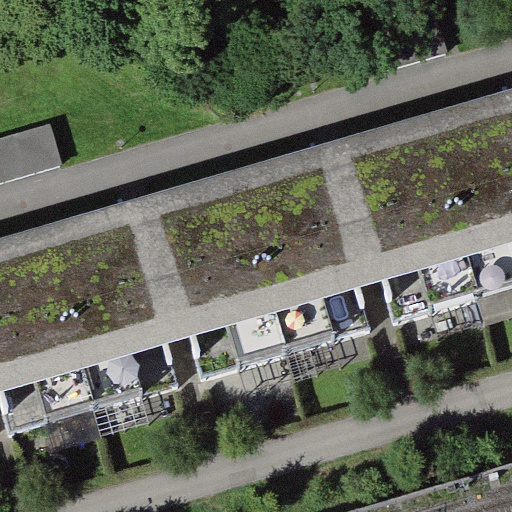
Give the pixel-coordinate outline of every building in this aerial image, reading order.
[(384,37),(393,70),(446,56),(438,23),(384,37)] [(511,137),(504,108),(345,153),(388,303),(511,268),(511,137)] [(50,125),(0,139),(0,186),(62,169),(50,125)] [(345,153),(311,162),(354,313),(371,308),(388,303),(345,153)] [(189,359),(354,313),(311,162),(148,208),(189,359)] [(148,208),(118,216),(159,367),(176,362),(189,359),(148,208)] [(118,216),(0,249),(0,411),(159,367),(118,216)]
